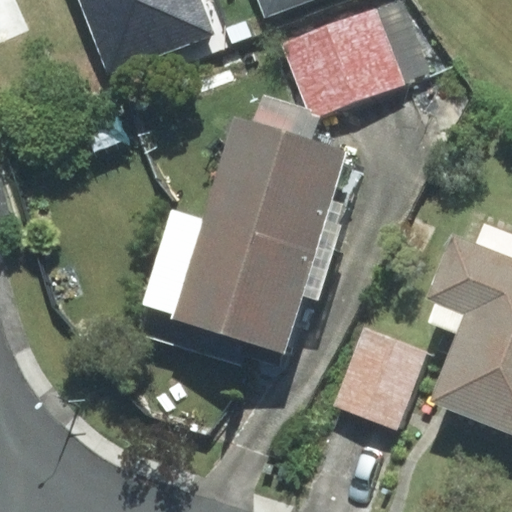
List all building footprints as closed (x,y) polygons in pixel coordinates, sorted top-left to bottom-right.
[(76,0),(110,82),(256,27),(246,0),(76,0)] [(259,0),(266,18),(322,0),(259,0)] [(401,0),(391,0),(284,49),(323,134),(439,82),(401,0)] [(306,165),(318,128),(268,113),(257,146),(238,140),(209,234),(174,230),(144,327),(285,370),(344,177),(306,165)] [(0,183),(0,215),(10,213),(0,183)] [(418,354),(361,333),(329,420),(399,446),(410,417),(511,454),(511,237),(468,221),(418,354)]
